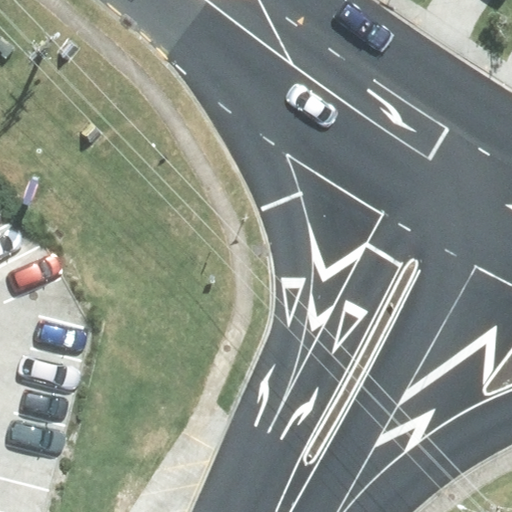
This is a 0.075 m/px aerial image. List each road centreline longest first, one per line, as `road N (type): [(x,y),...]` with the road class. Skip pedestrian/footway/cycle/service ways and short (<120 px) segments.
road 1 (primary): [(267,445),(295,268),(280,203),(192,0)]
road 2 (unclassified): [(497,154),(339,467),(307,511)]
road 3 (unclassified): [(267,445),(448,131)]
road 4 (primary): [(253,0),(448,131)]
road 5 (primary): [(511,417),(484,425),(360,511)]
